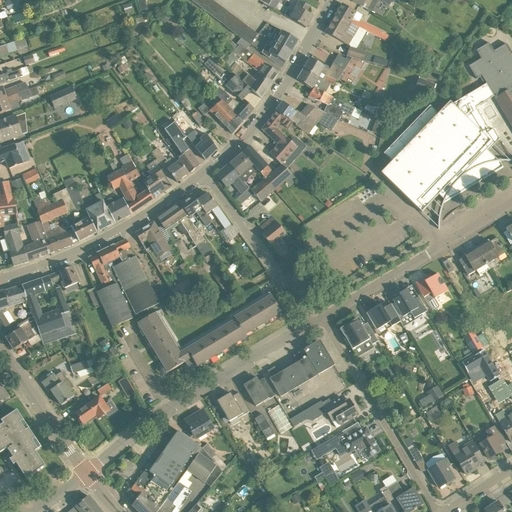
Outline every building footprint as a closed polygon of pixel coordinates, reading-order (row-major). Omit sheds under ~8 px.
[(20,5),(17,0),(9,0),(4,3),(8,10),(20,5)] [(204,11),(212,0),(211,0),(203,0),(199,7),(204,11)] [(217,4),(212,0),(204,11),(209,15),(217,4)] [(350,0),(367,10),(373,0),(350,0)] [(294,14),(290,20),(306,29),(312,17),(306,13),(309,7),(300,2),(293,13),(294,14)] [(130,4),(123,7),(125,14),(133,11),(130,4)] [(222,8),(217,4),(209,15),(214,18),(222,8)] [(383,33),(365,24),(359,21),(358,22),(352,20),(356,12),(342,4),(335,16),(350,24),(358,28),(363,30),(380,38),(383,33)] [(227,12),(222,8),(214,18),(219,22),(227,12)] [(171,18),(164,12),(158,18),(165,24),(171,18)] [(232,16),(227,12),(219,22),(224,26),(232,16)] [(25,21),(23,13),(12,17),(14,24),(25,21)] [(237,19),(232,16),(224,26),(229,30),(237,19)] [(326,32),(348,45),(358,28),(350,24),(335,16),(326,32)] [(243,23),(237,19),(229,30),(235,34),(243,23)] [(248,27),(243,23),(235,34),(240,38),(248,27)] [(240,38),(241,39),(245,42),(253,31),(248,27),(240,38)] [(292,52),(298,41),(276,28),(273,33),(279,36),(276,43),(292,52)] [(245,42),(250,45),(258,35),(253,31),(245,42)] [(0,48),(0,57),(0,58),(28,48),(25,39),(0,48)] [(236,44),(239,46),(233,52),(240,58),(246,63),(257,72),(260,75),(272,83),(278,73),(246,50),(250,45),(245,42),(241,39),(236,44)] [(292,52),(276,43),(272,49),(266,45),(261,53),(269,59),(271,55),(285,63),(292,52)] [(511,52),(507,44),(494,51),(489,43),(477,50),(481,59),(469,66),(477,79),(482,76),(487,83),(476,90),(461,99),(469,112),(475,108),(494,97),(495,99),(511,126),(511,52)] [(347,57),(363,62),(366,53),(350,47),(347,57)] [(242,82),(251,91),(261,99),(272,83),(260,75),(255,82),(236,63),(240,58),(233,52),(232,51),(221,64),(235,76),(242,82)] [(221,52),(215,57),(221,63),(227,57),(221,52)] [(366,53),(363,62),(369,63),(372,55),(366,53)] [(32,55),(23,58),(26,66),(35,63),(32,55)] [(325,64),(324,67),(310,58),(303,69),(318,78),(323,81),(330,85),(333,86),(335,81),(337,82),(344,71),(333,64),(330,68),(325,64)] [(388,61),(381,59),(379,65),(386,68),(388,61)] [(210,60),(204,65),(214,75),(219,69),(210,60)] [(121,74),(126,70),(123,65),(117,69),(121,74)] [(19,70),(22,78),(29,75),(29,74),(27,69),(27,68),(19,70)] [(314,88),(318,90),(323,81),(318,78),(303,69),(297,80),(313,90),(314,88)] [(0,77),(0,85),(22,78),(19,70),(0,77)] [(147,73),(141,77),(145,83),(151,79),(147,73)] [(242,122),(254,109),(244,100),(239,105),(217,86),(218,85),(209,76),(203,82),(214,93),(222,101),(234,113),(242,122)] [(242,82),(235,76),(226,87),(242,101),(251,91),(242,82)] [(418,79),(414,91),(431,97),(435,85),(437,80),(428,76),(426,81),(418,79)] [(4,91),(3,87),(0,88),(0,100),(28,90),(25,83),(4,91)] [(76,86),(48,98),(53,111),(81,98),(76,86)] [(36,88),(28,90),(31,98),(39,95),(36,88)] [(324,112),(339,120),(343,112),(351,116),(355,108),(344,103),(332,98),(333,98),(325,94),(318,90),(314,88),(313,90),(308,97),(307,100),(314,103),(315,100),(327,105),(324,112)] [(0,114),(11,110),(10,106),(31,98),(28,90),(0,100),(0,114)] [(361,97),(368,100),(371,94),(364,91),(361,97)] [(182,96),(178,99),(186,109),(190,106),(186,100),(185,100),(182,96)] [(498,161),(488,151),(498,140),(498,141),(500,140),(493,129),(492,130),(490,132),(475,108),(469,112),(461,99),(460,100),(452,105),(450,102),(438,114),(430,106),(384,154),(392,162),(381,174),(421,213),(428,206),(427,206),(439,195),(444,200),(443,202),(444,203),(503,168),(499,162),(501,162),(500,161),(498,161)] [(222,101),(218,104),(209,111),(210,112),(223,125),(234,113),(222,101)] [(309,135),(318,122),(332,132),(339,120),(324,112),(309,105),(300,114),(297,112),(296,114),(282,103),(276,111),(276,112),(284,118),(285,117),(293,124),(309,135)] [(198,112),(191,116),(199,126),(206,122),(198,112)] [(269,155),(275,160),(281,165),(291,156),(298,147),(276,129),(280,123),(288,130),(293,124),(285,117),(284,118),(276,112),(262,130),(278,145),(269,155)] [(223,125),(233,135),(243,123),(242,122),(234,113),(223,125)] [(0,143),(22,136),(15,116),(0,121),(0,143)] [(217,149),(206,135),(201,140),(182,117),(175,123),(186,138),(195,148),(205,161),(217,149)] [(123,124),(126,131),(132,128),(128,121),(123,124)] [(383,125),(376,122),(372,132),(379,135),(383,125)] [(200,165),(200,164),(183,140),(186,138),(175,123),(164,130),(182,155),(177,159),(179,161),(189,174),(200,165)] [(15,145),(0,150),(0,163),(6,161),(9,169),(30,162),(26,153),(19,156),(15,145)] [(264,179),(275,191),(291,177),(281,165),(275,160),(267,166),(250,147),(242,154),(257,171),(264,178),(264,179)] [(158,164),(165,159),(157,149),(151,153),(156,160),(158,164)] [(242,154),(229,165),(239,177),(244,182),(257,171),(242,154)] [(167,170),(177,183),(189,174),(179,161),(175,165),(170,159),(165,163),(169,169),(167,170)] [(165,176),(157,165),(158,164),(156,160),(146,167),(150,172),(148,174),(150,178),(143,183),(145,185),(147,189),(154,200),(166,190),(159,180),(165,176)] [(110,165),(114,173),(119,171),(114,162),(110,165)] [(132,162),(123,166),(120,168),(122,170),(130,183),(140,177),(132,162)] [(216,176),(226,189),(233,184),(239,192),(236,195),(243,203),(253,194),(250,191),(250,190),(249,189),(244,182),(239,177),(229,165),(216,176)] [(22,175),(23,176),(27,185),(40,179),(35,169),(22,175)] [(114,191),(119,189),(130,183),(122,170),(107,177),(114,191)] [(253,194),(261,203),(275,191),(264,179),(264,178),(250,190),(253,194)] [(72,179),(63,183),(75,210),(84,207),(72,179)] [(21,180),(11,183),(15,195),(25,191),(21,180)] [(0,201),(0,228),(3,228),(2,228),(3,228),(2,220),(17,217),(16,215),(18,214),(14,199),(13,199),(9,182),(0,184),(0,195),(1,201),(0,201)] [(127,205),(132,214),(154,200),(147,189),(145,185),(139,189),(142,194),(138,196),(130,183),(119,189),(122,195),(127,205)] [(75,210),(66,189),(53,196),(57,205),(61,202),(67,214),(75,210)] [(208,193),(196,201),(206,215),(212,211),(224,229),(218,233),(225,243),(237,234),(215,203),(208,193)] [(48,239),(53,253),(74,246),(67,231),(61,234),(59,229),(51,231),(48,223),(67,214),(61,202),(57,205),(51,207),(45,194),(40,195),(32,198),(38,213),(42,222),(48,239)] [(196,213),(206,227),(212,223),(206,215),(196,201),(192,195),(192,196),(180,204),(189,219),(196,213)] [(86,211),(89,218),(97,233),(115,224),(115,223),(107,209),(104,202),(86,211)] [(107,209),(115,223),(132,214),(127,205),(121,208),(118,203),(107,209)] [(180,204),(158,220),(165,231),(176,223),(178,225),(177,225),(177,228),(182,235),(185,235),(188,233),(189,235),(188,235),(192,240),(204,259),(213,254),(207,245),(197,230),(192,223),(189,219),(180,204)] [(267,221),(262,225),(266,230),(261,234),(280,257),(281,255),(284,258),(288,254),(286,252),(288,250),(278,239),(285,233),(272,217),(267,221)] [(71,227),(79,242),(97,233),(89,218),(71,227)] [(23,247),(28,262),(53,253),(48,239),(42,222),(26,228),(32,244),(23,247)] [(163,238),(154,224),(154,223),(148,227),(143,230),(136,234),(142,244),(147,241),(150,247),(151,246),(153,250),(148,253),(153,261),(156,266),(165,262),(166,264),(174,259),(170,251),(171,251),(163,238)] [(19,234),(17,224),(3,228),(2,228),(3,228),(5,238),(9,251),(13,267),(28,263),(28,262),(23,247),(19,234)] [(496,238),(489,242),(488,240),(476,247),(477,250),(486,265),(489,270),(495,267),(492,262),(505,254),(496,238)] [(126,240),(89,258),(101,284),(94,287),(95,289),(100,302),(112,328),(132,319),(117,284),(115,285),(112,279),(111,280),(107,272),(113,269),(135,316),(158,305),(135,257),(126,240)] [(199,262),(192,249),(191,249),(188,251),(181,240),(174,245),(188,268),(199,262)] [(296,255),(302,263),(308,259),(301,250),(296,255)] [(486,265),(477,250),(458,261),(468,276),(486,265)] [(72,267),(59,272),(49,277),(52,285),(60,281),(63,289),(78,283),(72,267)] [(237,280),(244,275),(238,267),(231,272),(237,280)] [(415,284),(426,302),(433,297),(434,299),(448,291),(437,274),(431,278),(429,275),(415,284)] [(76,333),(60,288),(54,290),(52,285),(49,277),(22,287),(28,303),(34,321),(36,328),(42,345),(76,333)] [(170,290),(174,297),(176,300),(193,289),(187,279),(170,290)] [(231,289),(225,280),(219,284),(225,293),(231,289)] [(28,303),(22,287),(5,291),(0,292),(0,327),(3,332),(12,329),(3,313),(5,312),(4,310),(28,303)] [(94,305),(100,302),(95,289),(88,292),(94,305)] [(427,311),(418,297),(413,300),(406,289),(399,294),(400,296),(392,300),(394,304),(391,306),(400,320),(411,314),(414,319),(427,311)] [(188,367),(192,365),(194,363),(197,367),(246,337),(245,335),(282,313),(271,295),(233,318),(235,320),(180,353),(156,312),(137,324),(167,373),(185,362),(188,367)] [(387,329),(400,321),(400,320),(391,306),(390,304),(381,310),(378,306),(366,313),(379,336),(388,331),(387,329)] [(340,329),(354,353),(357,359),(374,348),(372,345),(378,341),(367,323),(362,326),(358,320),(348,327),(347,325),(340,329)] [(13,350),(14,350),(35,337),(32,331),(36,328),(34,321),(20,329),(18,327),(12,329),(3,332),(6,338),(13,350)] [(439,362),(449,356),(431,323),(417,331),(419,335),(417,336),(423,349),(430,345),(439,362)] [(482,348),(476,338),(475,336),(466,341),(473,353),(482,348)] [(100,344),(104,351),(111,347),(107,340),(100,344)] [(334,365),(322,344),(319,340),(293,356),(296,361),(295,361),(296,364),(278,375),(273,367),(267,371),(271,378),(269,379),(280,397),(334,365)] [(109,350),(114,358),(118,355),(114,348),(109,350)] [(483,372),(485,376),(490,383),(500,377),(484,349),(468,358),(478,375),(483,372)] [(105,363),(114,358),(109,350),(101,355),(105,363)] [(73,374),(89,369),(86,361),(70,366),(73,374)] [(50,390),(62,406),(74,397),(69,390),(72,388),(62,372),(55,377),(54,375),(42,383),(48,391),(50,390)] [(243,385),(248,394),(256,407),(275,396),(264,378),(258,381),(256,377),(243,385)] [(127,398),(135,393),(126,378),(118,382),(127,398)] [(508,396),(511,393),(511,384),(507,386),(504,388),(500,380),(489,387),(496,398),(506,392),(508,396)] [(97,391),(101,397),(111,390),(108,384),(97,391)] [(462,386),(464,389),(462,390),(465,398),(474,395),(473,392),(471,387),(469,387),(468,384),(466,385),(462,386)] [(433,403),(444,397),(437,386),(427,393),(433,403)] [(217,401),(222,410),(230,423),(249,411),(238,393),(232,397),(230,393),(217,401)] [(342,424),(358,415),(349,400),(344,403),(340,397),(323,407),(331,420),(330,420),(332,423),(333,423),(336,428),(340,426),(340,427),(343,425),(342,424)] [(109,412),(99,398),(89,405),(76,414),(83,424),(89,420),(90,422),(97,417),(99,419),(109,412)] [(442,417),(440,414),(436,407),(425,414),(431,424),(435,421),(442,417)] [(0,453),(7,449),(10,454),(13,458),(10,460),(10,459),(9,460),(13,466),(14,466),(14,465),(16,464),(26,479),(45,466),(35,452),(41,448),(17,410),(1,421),(3,424),(0,425),(0,453)] [(196,440),(213,430),(202,410),(195,414),(197,416),(186,423),(196,440)] [(495,416),(511,443),(511,442),(511,414),(508,417),(503,410),(495,416)] [(407,423),(412,420),(408,412),(402,415),(407,423)] [(275,437),(273,435),(274,434),(262,414),(254,419),(266,439),(268,441),(275,437)] [(342,442),(343,443),(342,444),(341,445),(341,446),(340,447),(340,448),(341,448),(341,449),(341,450),(342,451),(343,452),(344,452),(345,452),(347,452),(348,452),(349,453),(355,450),(359,456),(364,453),(368,458),(379,451),(365,428),(361,431),(357,424),(342,432),(346,439),(342,442)] [(489,459),(502,451),(499,446),(505,442),(496,425),(486,431),(487,433),(477,439),(489,459)] [(173,442),(172,441),(154,467),(148,463),(144,468),(147,471),(146,471),(132,490),(140,496),(132,506),(137,511),(157,511),(159,510),(161,507),(166,500),(167,499),(173,491),(179,483),(186,471),(202,449),(179,433),(173,442)] [(416,464),(423,460),(414,444),(414,445),(410,438),(404,441),(408,448),(407,448),(416,464)] [(454,456),(461,469),(465,475),(475,470),(474,467),(484,461),(472,441),(460,448),(456,442),(448,446),(454,456)] [(227,467),(207,444),(202,449),(216,466),(222,473),(227,467)] [(192,475),(204,484),(216,466),(202,449),(186,471),(192,475)] [(446,459),(431,468),(428,470),(439,489),(445,485),(446,486),(455,481),(447,467),(450,466),(446,459)] [(350,476),(355,484),(365,478),(360,470),(350,476)] [(334,472),(325,478),(330,486),(339,481),(338,480),(339,480),(334,472)] [(317,482),(325,478),(322,473),(314,478),(317,482)] [(324,480),(317,484),(322,492),(328,488),(324,480)] [(405,511),(409,511),(414,510),(416,509),(416,508),(422,504),(421,504),(415,494),(416,494),(413,489),(404,495),(396,482),(386,488),(393,500),(396,504),(399,502),(405,511)] [(173,491),(179,495),(185,487),(179,483),(173,491)] [(377,511),(394,511),(388,503),(393,500),(386,488),(385,486),(379,490),(386,500),(381,503),(384,508),(377,511)] [(173,503),(179,495),(173,491),(167,499),(173,503)] [(295,505),(301,501),(297,494),(291,498),(295,505)] [(88,511),(96,506),(88,496),(69,511),(88,511)] [(272,511),(277,509),(268,497),(262,501),(265,506),(264,507),(267,511),(272,511)] [(178,511),(179,511),(172,506),(173,505),(166,500),(161,507),(159,510),(157,511),(178,511)] [(369,511),(372,511),(365,500),(354,507),(357,511),(369,511)] [(502,511),(497,503),(484,511),(502,511)]
